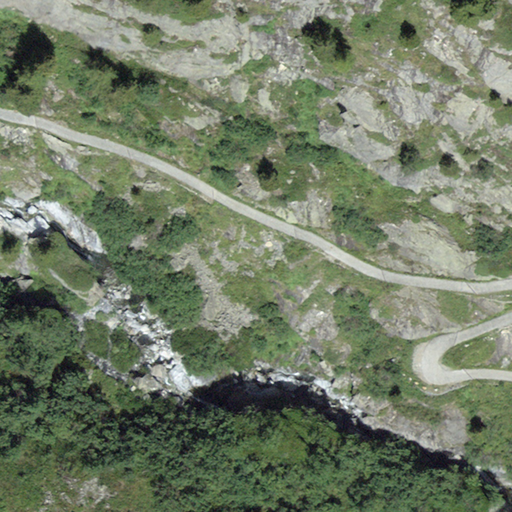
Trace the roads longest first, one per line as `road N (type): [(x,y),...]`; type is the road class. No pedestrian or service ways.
road 1 (track): [(511,285),(455,292),(365,281),(145,169),(0,122)]
road 2 (track): [(511,380),(440,381),(427,367),(438,347),(511,315)]
